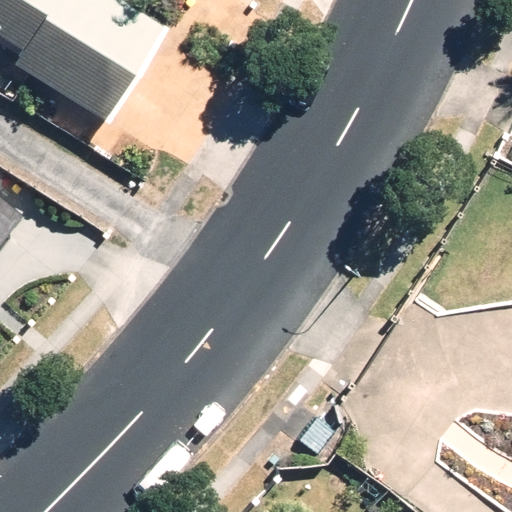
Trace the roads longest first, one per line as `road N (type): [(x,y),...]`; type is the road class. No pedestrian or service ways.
road 1 (residential): [(415,0),(358,127),(273,265),(55,511)]
road 2 (unknown): [(0,135),(46,165),(273,265)]
